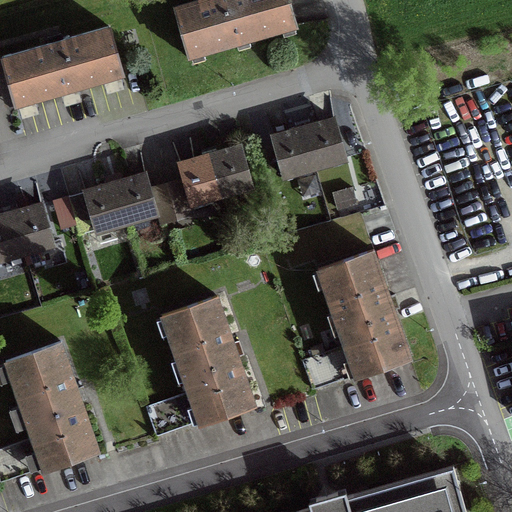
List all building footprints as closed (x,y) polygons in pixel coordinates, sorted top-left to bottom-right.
[(188,57),(294,26),(286,0),(203,0),(174,9),(188,57)] [(15,107),(121,76),(107,28),(61,41),(59,36),(46,39),(47,45),(1,58),(15,107)] [(332,120),(310,127),(297,131),(272,138),(283,177),(344,159),(332,120)] [(178,165),(189,204),(250,186),(239,148),(216,154),(203,158),(178,165)] [(67,198),(78,236),(155,214),(144,175),(121,182),(108,186),(67,198)] [(188,212),(180,181),(151,189),(160,220),(188,212)] [(0,217),(0,259),(52,243),(40,205),(16,212),(5,216),(0,217)] [(388,298),(372,251),(318,271),(344,346),(302,362),(312,391),(355,375),(355,377),(409,358),(393,311),(399,309),(394,296),(388,298)] [(237,342),(232,344),(216,298),(161,317),(188,393),(145,408),(155,437),(198,422),(199,423),(253,404),(237,358),(242,356),(237,342)] [(81,388),(76,390),(59,344),(5,363),(32,439),(0,450),(0,482),(42,468),(42,469),(96,450),(80,403),(86,401),(81,388)] [(464,511),(452,467),(345,498),(343,491),(328,495),(307,501),(309,508),(295,511),(464,511)]
